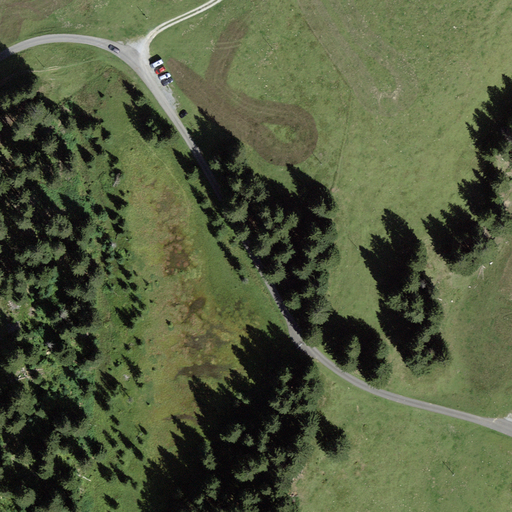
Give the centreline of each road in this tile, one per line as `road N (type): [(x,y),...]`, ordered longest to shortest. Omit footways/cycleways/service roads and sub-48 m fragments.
road 1 (track): [(124,55),(183,131),(311,349),(376,390),(511,432)]
road 2 (track): [(0,57),(74,37),(124,55)]
